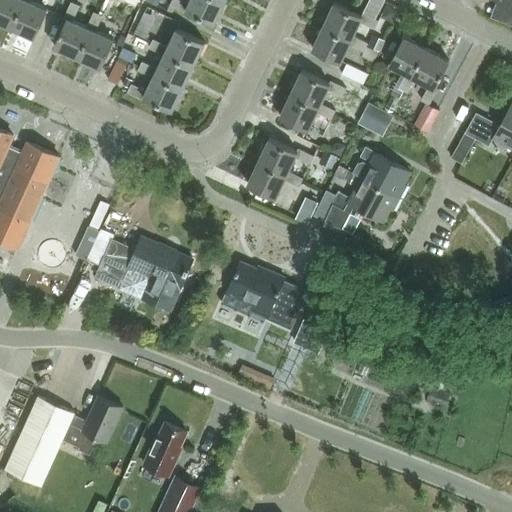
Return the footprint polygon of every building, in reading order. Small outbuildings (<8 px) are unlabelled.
[(22,0),(0,0),(0,22),(11,27),(22,0)] [(34,37),(47,8),(29,0),(28,0),(22,0),(11,27),(34,37)] [(214,23),(224,0),(189,0),(188,3),(181,0),(171,0),(169,4),(185,12),(186,9),(214,23)] [(371,0),(368,10),(379,14),(384,0),(371,0)] [(511,0),(497,0),(511,5),(511,19),(510,24),(511,24),(511,0)] [(90,28),(87,27),(73,20),(79,5),(71,2),(64,18),(66,19),(54,47),(77,57),(90,28)] [(374,28),(378,19),(363,12),(361,15),(334,2),(323,25),(351,38),(353,35),(360,21),(374,28)] [(101,67),(113,38),(95,30),(102,15),(94,12),(87,27),(90,28),(77,57),(101,67)] [(150,27),(139,21),(133,33),(145,39),(150,27)] [(341,61),(349,43),(364,50),(368,42),(353,35),(351,38),(323,25),(312,48),(341,61)] [(193,64),(204,41),(176,28),(167,46),(153,39),(148,47),(163,54),(165,51),(193,64)] [(372,35),(367,47),(379,53),(385,41),(372,35)] [(411,75),(426,47),(404,35),(389,63),(407,72),(399,87),(403,89),(407,91),(415,77),(411,75)] [(434,86),(449,59),(426,47),(411,75),(415,77),(428,84),(421,99),(429,103),(437,88),(434,86)] [(183,87),(193,64),(165,51),(163,54),(157,68),(142,61),(138,70),(153,77),(154,73),(183,87)] [(125,65),(115,60),(106,79),(115,84),(125,65)] [(346,64),(342,74),(363,84),(368,74),(346,64)] [(355,80),(342,74),(338,83),(330,80),(329,83),(302,70),(291,93),(319,106),(321,103),(327,89),(342,96),(344,92),(348,94),(355,80)] [(172,110),(183,87),(154,73),(153,77),(146,91),(131,84),(127,92),(143,100),(144,97),(172,110)] [(355,98),(365,103),(370,93),(360,88),(355,98)] [(412,94),(407,91),(403,89),(399,97),(408,102),(412,94)] [(335,110),(321,103),(319,106),(291,93),(280,116),(308,129),(317,111),(332,118),(335,110)] [(388,125),(393,114),(369,101),(363,112),(388,125)] [(511,146),(511,101),(493,137),(511,146)] [(436,113),(424,106),(414,125),(426,132),(436,113)] [(0,129),(0,238),(18,247),(59,156),(27,142),(23,152),(8,146),(12,135),(0,129)] [(462,162),(475,137),(465,131),(451,156),(462,162)] [(310,164),(314,155),(298,148),(297,150),(270,137),(258,160),(287,174),(289,170),(295,157),(310,164)] [(332,144),(328,151),(339,156),(344,145),(338,142),(332,144)] [(410,170),(376,152),(376,151),(365,145),(360,155),(370,160),(368,164),(362,160),(356,162),(351,172),(361,178),(362,176),(397,195),(410,170)] [(318,163),(331,169),(337,157),(324,151),(318,163)] [(285,179),(299,186),(303,178),(289,170),(287,174),(258,160),(247,183),(276,197),(285,179)] [(384,220),(397,195),(362,176),(361,178),(351,197),(339,190),(337,194),(327,189),(314,214),(342,228),(355,204),(384,220)] [(98,230),(86,224),(73,255),(85,260),(98,230)] [(137,249),(112,239),(114,234),(100,227),(85,260),(100,266),(95,277),(169,310),(192,259),(142,236),(137,249)] [(283,280),(284,276),(268,269),(267,273),(241,262),(228,292),(269,310),(265,317),(290,328),(308,290),(283,280)] [(318,325),(303,319),(293,343),(308,349),(318,325)] [(270,390),(275,379),(242,364),(237,375),(270,390)] [(107,441),(123,407),(98,396),(87,420),(74,414),(75,412),(38,395),(4,469),(41,486),(62,439),(88,451),(96,436),(107,441)] [(180,447),(187,432),(165,422),(158,437),(156,436),(143,464),(169,475),(182,448),(180,447)] [(189,511),(201,487),(173,474),(156,511),(189,511)]
